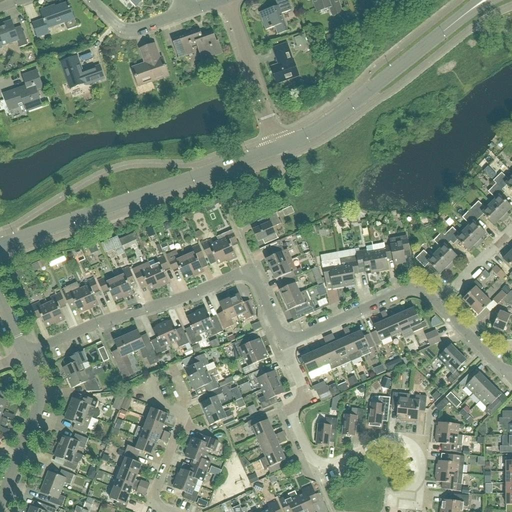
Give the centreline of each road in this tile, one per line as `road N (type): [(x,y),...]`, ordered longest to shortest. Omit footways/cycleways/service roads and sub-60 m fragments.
road 1 (residential): [(283,344),(303,391),(294,423),(311,458),(338,462),(394,439),(415,449),(418,478),(396,503)]
road 2 (tertiary): [(0,246),(279,147)]
road 3 (residential): [(24,355),(250,274)]
road 4 (tertiary): [(279,147),(354,102),(472,9)]
road 5 (residential): [(283,344),(405,290),(425,292),(436,304)]
road 6 (unclassified): [(0,505),(40,402),(24,355)]
road 7 (unclassified): [(279,147),(226,0)]
road 8 (residential): [(184,413),(150,502),(173,511)]
